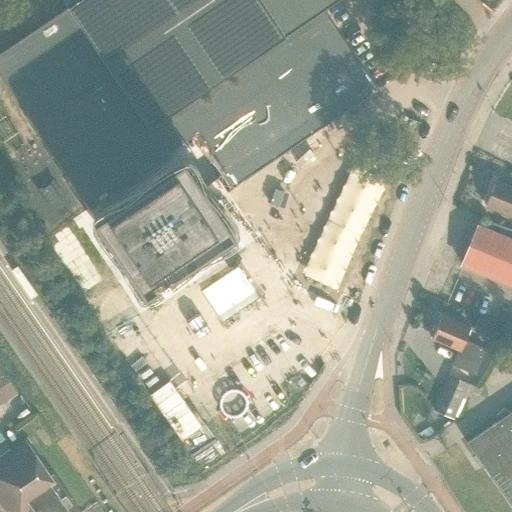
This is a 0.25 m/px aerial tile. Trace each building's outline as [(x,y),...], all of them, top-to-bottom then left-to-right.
[(77,0),(0,52),(0,77),(51,155),(92,215),(186,153),(216,195),(234,182),(236,186),(350,109),(379,90),(324,10),(338,0),(77,0)] [(185,158),(96,219),(147,294),(236,233),(185,158)] [(511,188),(498,182),(487,207),(511,217),(511,188)] [(511,241),(479,227),(463,265),(511,285),(511,241)] [(472,329),(443,317),(433,339),(459,350),(453,364),(477,374),(487,351),(466,342),(472,329)] [(478,318),(473,330),(495,340),(500,327),(478,318)] [(0,388),(9,382),(0,369),(0,388)] [(464,393),(464,395),(471,398),(472,394),(479,396),(483,387),(476,384),(475,387),(468,384),(464,393)] [(447,385),(437,407),(455,415),(464,395),(464,393),(447,385)] [(500,421),(468,443),(511,506),(511,412),(510,413),(505,406),(496,415),(500,421)] [(26,439),(11,449),(0,456),(0,498),(8,510),(11,508),(13,511),(79,511),(81,511),(55,474),(52,476),(26,439)]
